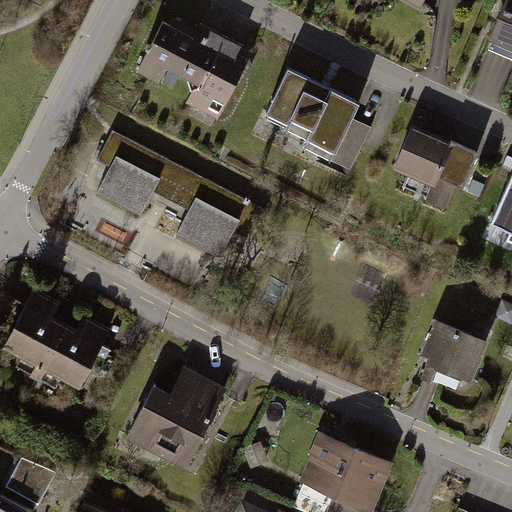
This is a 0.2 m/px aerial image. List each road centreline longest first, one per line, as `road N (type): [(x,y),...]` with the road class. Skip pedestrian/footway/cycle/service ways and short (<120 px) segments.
road 1 (residential): [(0,229),(271,371),(511,473)]
road 2 (residential): [(240,0),(511,129)]
road 3 (residential): [(0,228),(124,0)]
